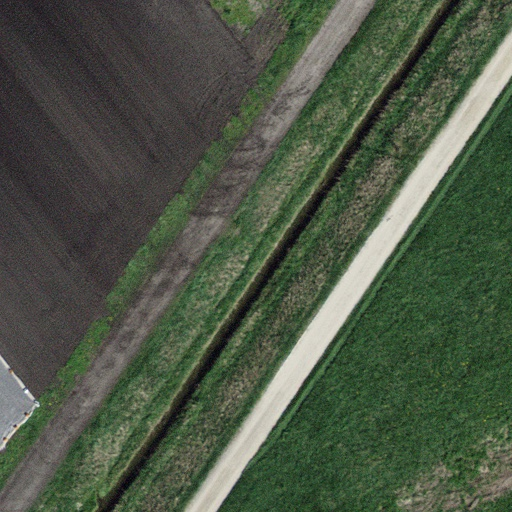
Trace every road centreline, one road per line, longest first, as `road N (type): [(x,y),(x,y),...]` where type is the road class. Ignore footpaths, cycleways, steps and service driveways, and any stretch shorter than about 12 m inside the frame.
road 1 (track): [(8,511),(366,0)]
road 2 (track): [(213,511),(434,163),(511,66)]
